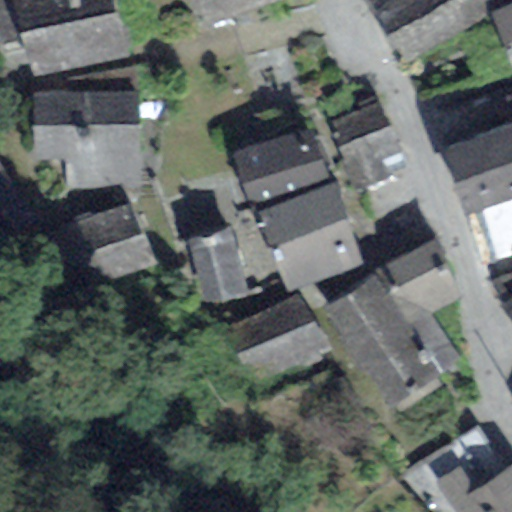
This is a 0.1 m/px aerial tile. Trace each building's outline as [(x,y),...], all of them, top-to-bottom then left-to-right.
[(111,0),(0,0),(0,44),(2,54),(24,49),(31,79),(125,56),(111,0)] [(195,0),(206,28),(280,0),(195,0)] [(366,0),(400,66),(487,13),(481,2),(485,0),(366,0)] [(511,3),(491,13),(511,63),(511,3)] [(126,89),(32,92),(34,161),(67,160),(68,186),(129,184),(126,89)] [(376,104),(328,123),(355,189),(384,176),(377,158),(395,151),(376,104)] [(511,125),(440,151),(463,217),(468,216),(511,201),(511,125)] [(308,130),(231,154),(253,214),(258,212),(333,184),(308,130)] [(0,225),(27,207),(0,167),(0,225)] [(333,184),(258,212),(288,292),(360,264),(333,184)] [(511,201),(468,216),(483,267),(511,256),(511,201)] [(132,202),(52,232),(77,294),(156,264),(132,202)] [(227,228),(187,240),(206,302),(219,303),(248,296),(227,228)] [(323,306),(388,406),(461,361),(430,314),(454,300),(458,298),(434,239),(323,306)] [(511,275),(489,282),(511,317),(511,275)] [(325,346),(294,296),(230,328),(258,379),(325,346)] [(420,460),(454,511),(511,511),(511,465),(507,469),(477,423),(420,460)]
